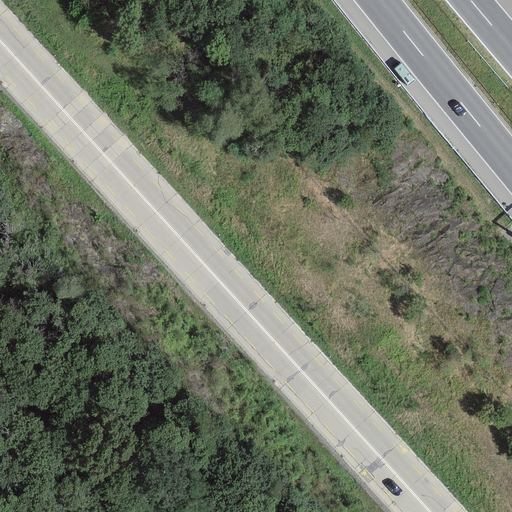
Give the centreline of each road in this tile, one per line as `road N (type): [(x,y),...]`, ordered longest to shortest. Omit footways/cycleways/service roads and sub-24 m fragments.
road 1 (primary): [(428,511),(0,44)]
road 2 (motorway): [(378,0),(511,166)]
